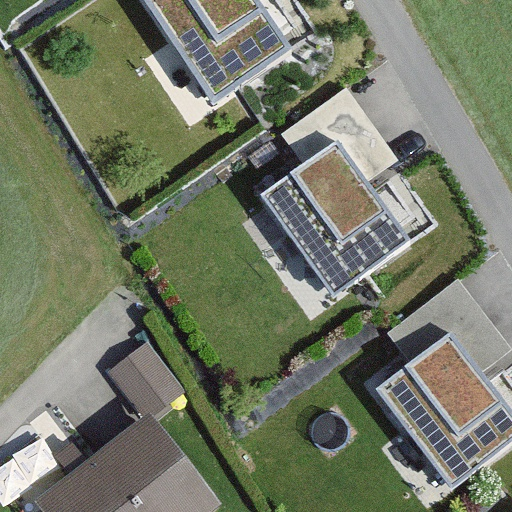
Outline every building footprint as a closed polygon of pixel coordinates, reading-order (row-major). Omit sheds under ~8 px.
[(289,57),(249,0),(156,0),(146,7),(215,108),(289,57)] [(410,252),(335,149),(262,203),(338,305),(410,252)] [(107,363),(148,410),(186,377),(145,330),(107,363)] [(511,449),(511,425),(449,342),(376,397),(451,496),(511,449)] [(139,405),(27,481),(48,511),(190,511),(205,502),(139,405)]
